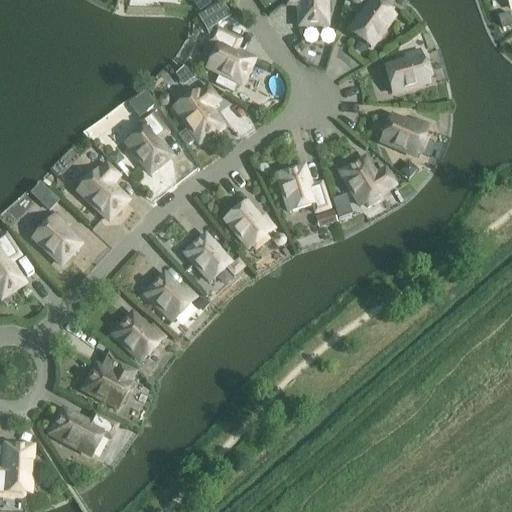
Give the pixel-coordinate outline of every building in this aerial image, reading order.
[(194,0),(190,3),(198,14),(217,0),(194,0)] [(285,0),(286,8),(298,7),(299,28),(325,27),(324,0),(285,0)] [(371,3),(349,34),(370,50),(393,19),(388,16),(390,12),(378,3),(376,7),(371,3)] [(222,4),(210,12),(219,26),(231,18),(222,4)] [(511,26),(509,17),(498,21),(501,32),(511,28),(511,26)] [(207,68),(206,70),(207,71),(220,77),(216,85),(235,94),(238,86),(240,87),(252,63),(233,54),(239,44),(216,32),(209,45),(217,49),(207,68)] [(384,70),(391,95),(428,85),(426,80),(430,79),(426,64),(422,65),(419,53),(403,57),(405,64),(384,70)] [(179,107),(174,111),(188,131),(178,138),(186,149),(196,142),(198,145),(207,138),(220,130),(207,112),(207,111),(217,104),(207,90),(207,89),(196,96),(196,95),(191,98),(189,95),(176,104),(179,107)] [(159,100),(159,104),(161,108),(166,109),(170,107),(171,102),(168,98),(163,97),(159,100)] [(149,176),(170,160),(157,143),(166,136),(150,116),(139,124),(142,128),(139,130),(127,139),(130,143),(126,146),(149,176)] [(423,140),(428,128),(413,122),(410,128),(390,120),(380,144),(415,159),(417,154),(421,155),(427,141),(423,140)] [(117,153),(108,161),(115,168),(120,163),(120,157),(117,153)] [(367,210),(380,202),(378,199),(383,196),(382,195),(393,188),(384,172),(373,179),(364,163),(341,176),(360,209),(365,206),(367,210)] [(408,165),(400,174),(409,181),(417,173),(408,165)] [(92,179),(89,176),(78,187),(81,190),(77,194),(108,223),(126,204),(110,188),(119,179),(105,166),(96,176),(95,175),(92,179)] [(277,178),(289,215),(312,208),(314,216),(328,211),(320,187),(309,190),(303,171),(277,178)] [(39,185),(31,193),(38,199),(39,200),(47,192),(46,191),(39,185)] [(259,223),(245,206),(224,222),(248,252),(252,249),(255,252),(267,242),(264,239),(274,231),(264,219),(259,223)] [(57,215),(33,241),(60,267),(78,248),(63,233),(69,227),(57,215)] [(334,215),(316,221),(319,232),(337,226),(334,215)] [(0,299),(1,301),(23,286),(9,266),(19,259),(5,238),(0,240),(0,299)] [(275,240),(274,245),(276,249),(281,250),(285,248),(286,243),(284,239),(279,238),(275,240)] [(204,239),(185,257),(210,285),(230,267),(204,239)] [(179,294),(163,279),(145,298),(172,324),(196,300),(184,289),(179,294)] [(216,290),(207,298),(211,302),(218,310),(219,311),(227,303),(226,301),(219,294),(216,290)] [(202,301),(195,308),(200,313),(208,320),(209,322),(216,315),(214,313),(207,306),(202,301)] [(147,334),(131,319),(113,338),(140,364),(164,340),(152,329),(147,334)] [(96,369),(83,393),(117,411),(119,406),(123,408),(130,394),(127,392),(129,387),(128,387),(134,375),(118,367),(114,365),(108,355),(99,371),(96,369)] [(63,414),(50,437),(91,459),(102,437),(109,441),(116,429),(94,417),(88,428),(63,414)] [(3,474),(0,473),(0,499),(8,500),(8,499),(23,500),(23,496),(29,496),(31,450),(5,449),(3,474)]
